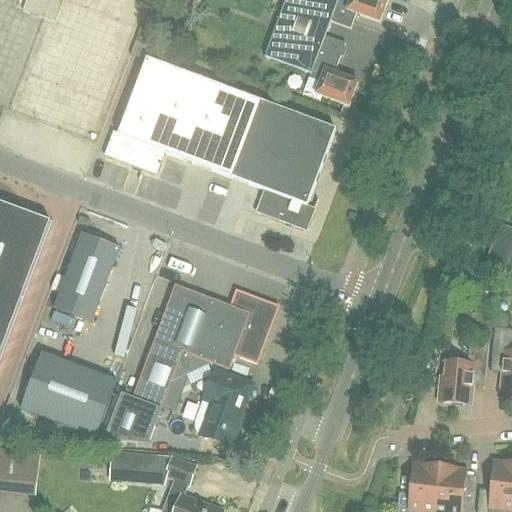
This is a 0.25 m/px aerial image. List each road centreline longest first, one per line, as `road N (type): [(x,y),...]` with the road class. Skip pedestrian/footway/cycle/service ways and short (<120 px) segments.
road 1 (unclassified): [(378,305),(0,163)]
road 2 (residential): [(378,305),(493,0)]
road 3 (residential): [(302,511),(378,305)]
